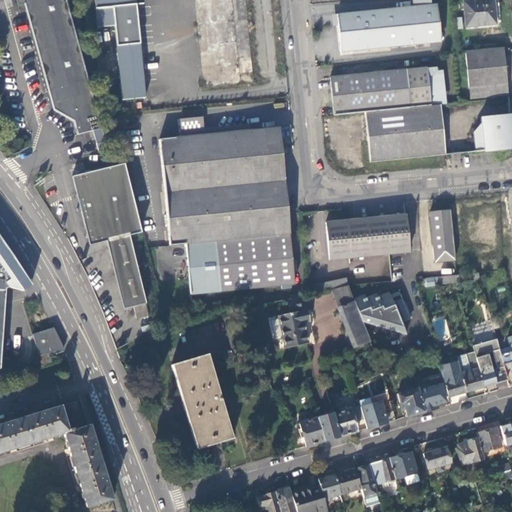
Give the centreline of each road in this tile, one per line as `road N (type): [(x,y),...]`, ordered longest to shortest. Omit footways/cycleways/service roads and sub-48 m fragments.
road 1 (unclassified): [(293,0),(313,198),(511,181)]
road 2 (residential): [(161,503),(511,402)]
road 3 (primary): [(68,320),(144,511)]
road 4 (primary): [(161,503),(83,314)]
road 5 (primary): [(83,314),(46,240),(0,175)]
road 6 (primary): [(0,205),(68,320)]
